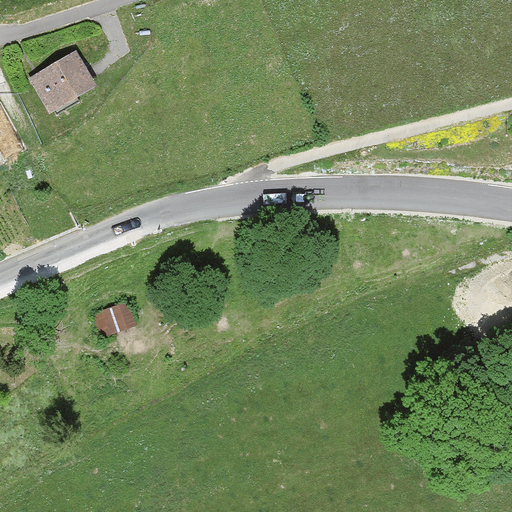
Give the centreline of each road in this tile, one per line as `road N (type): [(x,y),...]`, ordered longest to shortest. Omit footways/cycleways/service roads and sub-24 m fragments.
road 1 (tertiary): [(0,282),(206,202),(366,192),(511,203)]
road 2 (residential): [(0,39),(122,0)]
